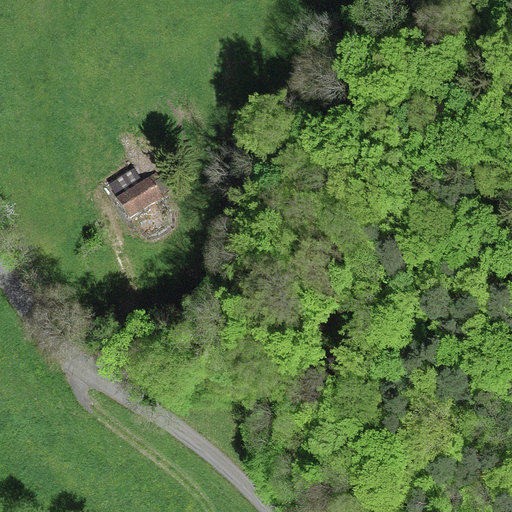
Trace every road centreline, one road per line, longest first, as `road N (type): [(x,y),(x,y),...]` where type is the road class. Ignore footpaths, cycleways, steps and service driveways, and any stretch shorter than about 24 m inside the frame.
road 1 (unclassified): [(0,269),(50,334),(200,444),(271,511)]
road 2 (track): [(78,359),(80,395),(159,458),(209,511)]
